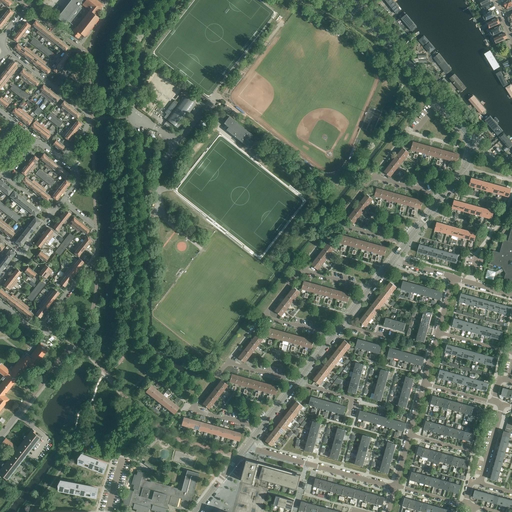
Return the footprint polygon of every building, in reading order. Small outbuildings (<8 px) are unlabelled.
[(84,36),(98,18),(99,18),(96,16),(98,13),(97,12),(103,5),(102,5),(95,0),(73,0),(60,18),(66,23),(68,21),(70,23),(82,8),(79,7),(82,3),(83,4),(83,5),(89,9),(88,10),(90,11),(77,28),(76,27),(72,33),(77,37),(78,35),(79,35),(80,33),(84,36)] [(384,0),(394,11),(394,12),(395,12),(396,12),(396,13),(397,13),(398,13),(399,13),(399,12),(399,11),(399,10),(398,9),(397,8),(390,0),(384,0)] [(490,8),(489,5),(492,4),(491,1),(485,4),(485,6),(483,7),(485,11),(490,8)] [(7,21),(14,13),(9,9),(2,17),(7,21)] [(483,16),(485,21),(496,16),(494,11),(483,16)] [(401,18),(413,33),(418,29),(405,14),(401,18)] [(498,18),(487,23),(489,28),(500,23),(498,18)] [(36,29),(40,24),(36,20),(32,26),(36,29)] [(27,30),(31,26),(26,22),(22,26),(27,30)] [(39,34),(44,27),(40,24),(36,29),(38,30),(37,32),(39,34)] [(26,32),(27,30),(22,26),(19,30),(26,35),(28,33),(26,32)] [(492,36),(503,31),(501,26),(490,31),(492,36)] [(43,37),(48,30),(44,27),(39,34),(43,37)] [(26,35),(19,30),(16,34),(21,38),(23,36),(24,37),(26,35)] [(47,40),(53,33),(48,30),(43,37),(47,40)] [(51,44),(57,37),(53,33),(47,40),(51,44)] [(497,43),(507,38),(505,33),(494,38),(497,43)] [(18,42),(21,38),(16,34),(13,38),(18,42)] [(430,54),(436,50),(425,36),(419,41),(430,54)] [(57,45),(61,40),(57,37),(51,44),(54,45),(55,44),(57,45)] [(61,48),(65,43),(61,40),(57,45),(61,48)] [(65,52),(69,46),(65,43),(61,48),(65,52)] [(18,52),(22,47),(18,44),(14,49),(18,52)] [(22,55),(28,48),(26,47),(24,49),(22,47),(18,52),(22,55)] [(26,59),(32,52),(28,48),(22,55),(26,59)] [(496,70),(500,67),(490,50),(486,52),(496,70)] [(30,62),(36,55),(32,52),(26,59),(30,62)] [(67,61),(70,57),(65,53),(62,57),(67,61)] [(434,58),(446,74),(453,69),(440,53),(434,58)] [(34,65),(40,58),(36,55),(30,62),(34,65)] [(64,65),(67,61),(62,57),(61,59),(59,58),(57,60),(64,65)] [(39,68),(44,61),(40,58),(34,65),(39,68)] [(16,66),(17,64),(12,60),(9,64),(16,70),(18,68),(16,66)] [(64,65),(57,60),(55,62),(57,63),(56,65),(61,69),(64,65)] [(43,71),(47,66),(45,65),(46,63),(44,61),(39,68),(43,71)] [(16,70),(9,64),(6,69),(13,74),(16,70)] [(57,73),(61,69),(56,65),(52,69),(57,73)] [(47,75),(51,70),(47,66),(43,71),(47,75)] [(13,74),(6,69),(2,73),(9,78),(13,74)] [(22,79),(27,72),(23,69),(19,74),(21,76),(20,77),(22,79)] [(509,85),(501,71),(496,74),(504,88),(509,85)] [(26,82),(32,75),(27,72),(22,79),(26,82)] [(9,78),(2,73),(0,75),(0,77),(6,82),(9,78)] [(455,74),(449,78),(461,92),(467,88),(455,74)] [(30,85),(36,79),(32,75),(26,82),(30,85)] [(36,87),(39,83),(40,82),(36,79),(30,85),(32,87),(34,85),(36,87)] [(42,95),(48,88),(44,85),(40,90),(42,92),(40,93),(42,95)] [(47,98),(52,91),(48,88),(42,95),(47,98)] [(51,102),(56,95),(52,91),(47,98),(51,102)] [(56,103),(60,98),(56,95),(51,102),(53,103),(54,101),(56,103)] [(178,128),(196,104),(194,102),(188,98),(184,95),(176,105),(174,103),(173,102),(165,112),(169,115),(166,119),(178,128)] [(470,100),(470,101),(470,102),(471,102),(471,103),(482,115),(483,115),(484,116),(485,116),(486,116),(487,116),(488,116),(488,115),(488,114),(488,113),(488,112),(488,111),(477,98),(476,97),(475,97),(474,96),(473,96),(472,96),(471,96),(470,97),(470,98),(470,99),(470,100)] [(6,108),(10,103),(8,102),(9,100),(7,98),(2,105),(6,108)] [(63,111),(68,104),(64,101),(60,106),(62,108),(61,109),(63,111)] [(67,114),(72,107),(68,104),(63,111),(67,114)] [(225,105),(222,109),(229,114),(232,110),(225,105)] [(34,112),(38,115),(42,109),(38,106),(34,112)] [(72,116),(76,111),(72,107),(67,114),(69,116),(71,114),(72,116)] [(16,116),(21,109),(19,108),(18,109),(16,108),(11,113),(16,116)] [(20,120),(25,113),(21,109),(16,116),(20,120)] [(77,119),(81,114),(76,111),(72,116),(77,119)] [(24,123),(29,116),(25,113),(20,120),(24,123)] [(32,121),(33,119),(29,116),(24,123),(28,126),(32,121)] [(253,136),(229,117),(224,124),(224,123),(229,127),(226,130),(250,149),(255,143),(254,143),(250,140),(253,135),(253,136)] [(79,129),(82,124),(77,120),(74,125),(79,129)] [(34,131),(40,124),(36,121),(34,123),(34,122),(30,127),(34,131)] [(498,137),(502,134),(491,121),(488,124),(498,137)] [(38,134),(44,127),(40,124),(34,131),(38,134)] [(75,133),(79,129),(74,125),(72,126),(70,125),(69,127),(75,133)] [(42,137),(48,130),(44,127),(38,134),(42,137)] [(75,133),(69,127),(65,131),(72,137),(75,133)] [(51,136),(49,134),(50,132),(48,130),(42,137),(47,141),(51,136)] [(72,137),(65,131),(64,134),(65,135),(64,137),(69,141),(72,137)] [(511,144),(506,137),(502,140),(509,148),(511,145),(511,144)] [(57,148),(61,143),(56,140),(52,145),(57,148)] [(417,151),(419,143),(413,142),(411,149),(417,151)] [(61,152),(65,146),(61,143),(57,148),(61,152)] [(409,153),(408,151),(403,148),(400,152),(406,157),(409,153)] [(406,157),(400,152),(397,156),(403,161),(406,157)] [(457,162),(460,155),(454,153),(452,161),(457,162)] [(44,162),(48,157),(44,154),(40,159),(44,162)] [(35,163),(39,159),(34,155),(30,159),(35,163)] [(403,161),(397,156),(394,160),(400,165),(403,161)] [(47,167),(52,160),(48,157),(44,162),(46,164),(45,165),(47,167)] [(34,165),(35,163),(30,159),(27,163),(34,169),(36,167),(34,165)] [(51,170),(56,164),(52,160),(47,167),(51,170)] [(400,165),(394,160),(391,164),(397,169),(400,165)] [(34,169),(27,163),(24,167),(29,171),(30,170),(32,171),(34,169)] [(55,174),(61,167),(56,164),(51,170),(55,174)] [(397,169),(391,164),(388,168),(394,172),(397,169)] [(26,176),(29,171),(24,167),(21,172),(26,176)] [(61,175),(65,170),(61,167),(55,174),(57,175),(59,174),(61,175)] [(394,172),(388,168),(385,172),(391,177),(394,172)] [(65,178),(69,173),(65,170),(61,175),(65,178)] [(26,185),(30,180),(26,177),(22,182),(26,185)] [(475,188),(478,180),(472,178),(469,186),(475,188)] [(30,189),(36,182),(33,180),(32,182),(30,180),(26,185),(30,189)] [(67,188),(70,184),(65,180),(62,184),(67,188)] [(34,192),(40,185),(36,182),(30,189),(34,192)] [(3,194),(8,187),(4,184),(0,189),(2,190),(1,192),(3,194)] [(64,192),(67,188),(62,184),(60,186),(58,184),(57,187),(64,192)] [(38,195),(44,188),(40,185),(34,192),(38,195)] [(8,195),(12,190),(8,187),(3,194),(5,195),(6,194),(8,195)] [(64,192),(57,187),(55,189),(57,190),(55,192),(60,196),(64,192)] [(42,198),(46,193),(45,192),(46,190),(44,188),(38,195),(42,198)] [(381,198),(383,190),(377,188),(375,195),(375,196),(381,198)] [(13,202),(19,195),(14,191),(10,197),(12,198),(11,200),(13,202)] [(57,200),(60,196),(55,192),(52,196),(57,200)] [(47,201),(51,196),(46,193),(42,198),(47,201)] [(373,199),(371,198),(367,194),(364,198),(370,203),(373,199)] [(17,205),(23,198),(19,195),(13,202),(17,205)] [(21,208),(27,201),(23,198),(17,205),(21,208)] [(370,203),(364,198),(361,202),(367,207),(370,203)] [(421,209),(423,201),(417,199),(415,207),(421,209)] [(458,210),(460,202),(454,200),(452,208),(458,210)] [(25,211),(31,204),(27,201),(21,208),(25,211)] [(367,207),(361,202),(357,206),(364,211),(367,207)] [(31,213),(35,208),(31,204),(25,211),(28,213),(29,211),(31,213)] [(364,211),(357,206),(354,210),(361,215),(364,211)] [(35,216),(39,211),(35,208),(31,213),(35,216)] [(68,219),(71,214),(66,210),(63,215),(68,219)] [(361,215),(354,210),(351,214),(358,219),(361,215)] [(183,219),(174,211),(171,215),(179,223),(183,219)] [(358,219),(351,214),(348,218),(354,223),(358,219)] [(64,223),(68,219),(63,215),(59,219),(64,223)] [(37,226),(40,222),(35,217),(32,222),(37,226)] [(73,227),(78,220),(74,217),(70,222),(72,224),(71,225),(73,227)] [(61,227),(64,223),(59,219),(56,223),(61,227)] [(77,230),(83,223),(78,220),(73,227),(77,230)] [(0,229),(3,232),(8,225),(4,222),(0,226),(0,229)] [(34,230),(37,226),(32,222),(30,224),(29,222),(27,224),(34,230)] [(441,232),(443,224),(437,222),(435,230),(441,232)] [(58,231),(61,227),(56,223),(53,227),(58,231)] [(83,232),(87,227),(83,223),(77,230),(79,232),(81,230),(83,232)] [(34,230),(27,224),(24,229),(31,234),(34,230)] [(7,235),(12,228),(8,225),(3,232),(7,235)] [(87,235),(91,230),(87,227),(83,232),(87,235)] [(511,227),(511,228),(509,236),(505,235),(500,253),(493,251),(490,264),(507,269),(503,282),(511,284),(511,227)] [(15,233),(13,232),(15,230),(12,228),(7,235),(11,238),(15,233)] [(52,234),(54,232),(49,228),(45,232),(52,237),(54,235),(52,234)] [(31,234),(24,229),(20,233),(27,238),(31,234)] [(52,237),(45,232),(42,236),(49,241),(52,237)] [(27,238),(20,233),(19,235),(21,236),(19,238),(24,242),(27,238)] [(344,244),(347,236),(341,235),(338,242),(344,244)] [(49,241),(42,236),(39,240),(44,244),(45,242),(47,243),(49,241)] [(89,245),(92,241),(87,236),(84,241),(89,245)] [(21,246),(24,242),(19,238),(16,242),(21,246)] [(41,248),(44,244),(39,240),(36,244),(41,248)] [(86,249),(89,245),(84,241),(82,243),(80,241),(79,243),(86,249)] [(337,246),(335,244),(330,241),(327,245),(333,250),(337,246)] [(86,249),(79,243),(75,247),(82,253),(86,249)] [(333,250),(327,245),(324,249),(330,254),(333,250)] [(82,253),(75,247),(74,250),(76,251),(74,253),(79,257),(82,253)] [(330,254),(324,249),(321,253),(327,257),(330,254)] [(12,258),(15,254),(10,250),(6,254),(12,258)] [(41,259),(45,254),(41,251),(37,256),(41,259)] [(327,257),(321,253),(318,257),(324,261),(327,257)] [(8,263),(12,258),(6,254),(5,256),(3,255),(1,257),(8,263)] [(45,262),(49,257),(45,254),(41,259),(45,262)] [(8,263),(1,257),(0,258),(0,262),(5,267),(8,263)] [(324,261),(318,257),(315,260),(321,265),(324,261)] [(81,267),(84,262),(79,258),(78,260),(76,259),(74,261),(81,267)] [(321,265),(315,260),(312,265),(318,269),(321,265)] [(81,267),(74,261),(71,265),(78,271),(81,267)] [(78,271),(71,265),(68,269),(75,275),(78,271)] [(28,275),(32,270),(28,267),(24,272),(28,275)] [(18,277),(22,272),(16,268),(13,273),(18,277)] [(44,277),(48,273),(42,269),(39,273),(44,277)] [(75,275),(68,269),(64,273),(71,279),(75,275)] [(494,280),(496,271),(488,269),(486,277),(494,280)] [(32,279),(36,274),(36,273),(32,270),(28,275),(32,279)] [(17,279),(18,277),(13,273),(10,277),(17,282),(19,280),(17,279)] [(71,279),(64,273),(61,277),(68,283),(71,279)] [(17,282),(10,277),(7,281),(14,286),(17,282)] [(68,283),(61,277),(59,280),(61,281),(60,283),(65,287),(68,283)] [(14,286),(7,281),(3,285),(9,289),(10,287),(12,289),(14,286)] [(308,290),(310,283),(304,281),(302,289),(308,290)] [(397,287),(390,282),(387,286),(393,291),(397,287)] [(393,291),(387,286),(384,290),(390,295),(393,291)] [(300,292),(299,291),(294,287),(291,291),(297,296),(300,292)] [(57,298),(60,293),(55,289),(53,291),(51,290),(50,292),(57,298)] [(390,295),(384,290),(381,294),(387,299),(390,295)] [(297,296),(291,291),(288,295),(294,300),(297,296)] [(5,300),(9,295),(5,292),(1,297),(5,300)] [(57,298),(50,292),(46,296),(53,302),(57,298)] [(348,302),(350,294),(345,292),(342,300),(348,302)] [(387,299),(381,294),(378,298),(384,303),(387,299)] [(465,303),(467,295),(461,294),(461,295),(459,301),(465,303)] [(9,303),(15,296),(13,295),(11,296),(9,295),(5,300),(9,303)] [(294,300),(288,295),(285,299),(291,304),(294,300)] [(13,306),(19,299),(15,296),(9,303),(13,306)] [(53,302),(46,296),(43,300),(50,306),(53,302)] [(384,303),(378,298),(375,302),(381,307),(384,303)] [(17,310),(23,303),(19,299),(13,306),(17,310)] [(291,304),(285,299),(282,303),(288,308),(291,304)] [(50,306),(43,300),(40,304),(47,310),(50,306)] [(381,307),(375,302),(372,306),(378,311),(381,307)] [(22,313),(27,306),(23,303),(17,310),(22,313)] [(288,308),(282,303),(279,307),(285,312),(288,308)] [(47,310),(40,304),(38,307),(40,308),(39,310),(44,314),(47,310)] [(26,316),(30,311),(28,309),(29,308),(27,306),(22,313),(26,316)] [(378,311),(372,306),(369,310),(375,315),(378,311)] [(285,312),(279,307),(275,311),(282,316),(285,312)] [(40,318),(44,314),(39,310),(35,314),(40,318)] [(375,315),(369,310),(366,314),(372,319),(375,315)] [(30,319),(34,314),(30,311),(26,316),(30,319)] [(372,319),(366,314),(362,318),(369,322),(372,319)] [(369,322),(362,318),(359,322),(365,327),(369,322)] [(272,337),(274,329),(268,328),(266,335),(272,337)] [(264,338),(262,337),(258,334),(254,338),(261,342),(264,338)] [(261,342),(254,338),(251,342),(258,346),(261,342)] [(312,348),(314,340),(308,339),(306,346),(312,348)] [(351,345),(345,340),(342,344),(348,349),(351,345)] [(258,346),(251,342),(248,345),(255,350),(258,346)] [(0,410),(9,399),(4,395),(28,365),(33,369),(47,351),(43,347),(45,346),(40,343),(29,358),(26,356),(26,357),(23,355),(13,368),(11,367),(9,369),(1,363),(0,363),(0,372),(4,376),(2,378),(4,380),(0,384),(0,410)] [(348,349),(342,344),(339,348),(345,353),(348,349)] [(255,350),(248,345),(245,349),(251,354),(255,350)] [(451,354),(453,346),(447,345),(446,350),(445,352),(451,354)] [(345,353),(339,348),(335,352),(342,357),(345,353)] [(251,354),(245,349),(242,353),(248,358),(251,354)] [(342,357),(335,352),(332,356),(339,361),(342,357)] [(248,358),(242,353),(239,357),(245,362),(248,358)] [(339,361),(332,356),(329,360),(335,365),(339,361)] [(335,365),(329,360),(326,364),(332,369),(335,365)] [(332,369),(326,364),(323,368),(329,373),(332,369)] [(329,373),(323,368),(320,372),(326,377),(329,373)] [(326,377),(320,372),(317,376),(323,381),(326,377)] [(235,383),(237,376),(231,374),(229,382),(235,383)] [(323,381),(317,376),(314,380),(320,385),(323,381)] [(228,385),(226,384),(221,380),(218,384),(224,389),(228,385)] [(224,389),(218,384),(215,388),(221,393),(224,389)] [(151,395),(155,389),(151,385),(146,392),(151,395)] [(221,393),(215,388),(212,392),(218,397),(221,393)] [(155,399),(160,393),(155,389),(151,395),(155,399)] [(218,397),(212,392),(209,396),(215,401),(218,397)] [(160,403),(165,396),(160,393),(155,399),(160,403)] [(165,406),(170,400),(165,396),(160,403),(165,406)] [(215,401),(209,396),(206,400),(212,405),(215,401)] [(437,405),(439,397),(433,396),(432,401),(431,401),(432,401),(431,404),(437,405)] [(169,410),(174,404),(170,400),(165,406),(169,410)] [(212,405),(206,400),(203,404),(209,409),(212,405)] [(303,406),(297,401),(294,405),(300,410),(303,406)] [(174,414),(179,408),(174,404),(169,410),(174,414)] [(300,410),(294,405),(291,409),(297,414),(300,410)] [(297,414),(291,409),(288,413),(294,418),(297,414)] [(294,418),(288,413),(284,417),(291,422),(294,418)] [(291,422),(284,417),(281,421),(288,426),(291,422)] [(288,426),(281,421),(278,425),(285,430),(288,426)] [(285,430),(278,425),(275,429),(281,434),(285,430)] [(33,429),(27,436),(26,436),(25,436),(24,436),(24,437),(24,438),(24,439),(25,439),(18,448),(6,438),(3,442),(1,444),(13,453),(5,464),(4,464),(3,464),(2,464),(2,465),(2,466),(3,466),(3,467),(0,470),(0,476),(0,477),(1,475),(6,479),(25,455),(40,437),(35,433),(36,432),(33,429)] [(281,434),(275,429),(272,433),(278,438),(281,434)] [(278,438),(272,433),(269,437),(275,442),(278,438)] [(275,442),(269,437),(266,441),(272,446),(275,442)] [(423,456),(425,448),(419,447),(418,452),(417,452),(417,453),(417,455),(423,456)] [(83,465),(86,456),(81,454),(78,463),(83,465)] [(88,467),(91,458),(86,456),(83,465),(88,467)] [(93,469),(96,460),(91,458),(88,467),(93,469)] [(98,471),(102,462),(96,460),(93,469),(98,471)] [(256,471),(259,463),(247,460),(241,481),(253,484),(256,471)] [(103,473),(107,464),(102,462),(98,471),(103,473)] [(260,511),(270,481),(297,489),(300,479),(294,477),(295,475),(294,474),(293,477),(265,469),(266,465),(259,463),(256,471),(253,484),(241,481),(232,511),(260,511)] [(187,500),(187,501),(191,502),(193,494),(199,473),(187,470),(183,469),(179,485),(176,484),(175,488),(151,481),(151,482),(145,481),(147,474),(138,471),(137,475),(134,474),(132,484),(134,485),(133,488),(134,489),(133,491),(128,490),(127,493),(124,493),(122,500),(125,501),(123,505),(131,507),(131,505),(134,506),(133,508),(137,509),(136,511),(144,511),(145,511),(148,511),(149,508),(152,509),(151,510),(155,511),(154,511),(166,511),(168,507),(167,506),(168,504),(177,506),(179,498),(182,499),(183,501),(185,500),(187,500)] [(280,506),(282,497),(276,495),(274,504),(274,505),(280,506)] [(286,508),(288,499),(282,497),(280,506),(286,508)] [(409,507),(411,500),(405,498),(403,506),(409,507)] [(292,510),(294,500),(288,499),(286,508),(292,510)]
